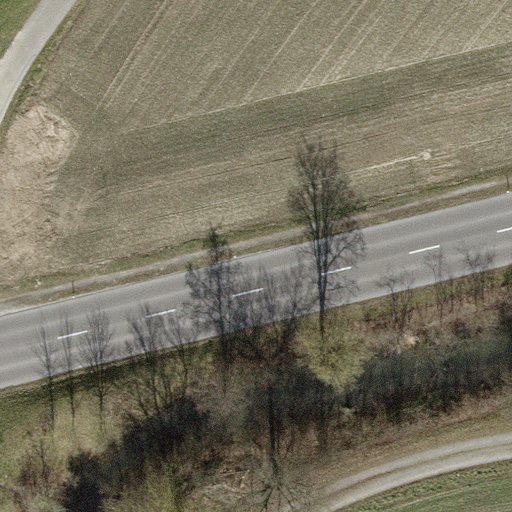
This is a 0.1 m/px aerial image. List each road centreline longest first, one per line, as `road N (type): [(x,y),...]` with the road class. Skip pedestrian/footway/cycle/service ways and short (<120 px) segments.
road 1 (secondary): [(0,351),(511,227)]
road 2 (track): [(511,446),(363,481),(300,511)]
